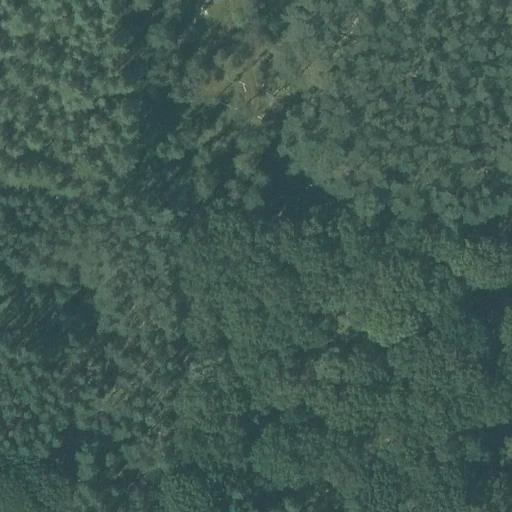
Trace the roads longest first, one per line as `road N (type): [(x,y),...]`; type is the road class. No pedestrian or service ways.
road 1 (track): [(172,453),(194,233),(242,146),(255,95),(235,0)]
road 2 (track): [(511,467),(172,453)]
road 3 (track): [(511,193),(372,182),(214,190)]
